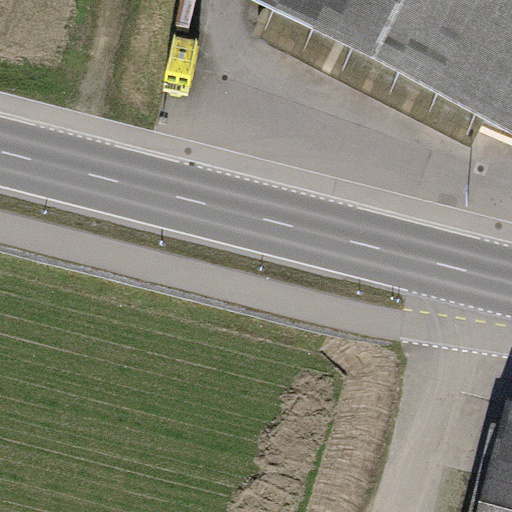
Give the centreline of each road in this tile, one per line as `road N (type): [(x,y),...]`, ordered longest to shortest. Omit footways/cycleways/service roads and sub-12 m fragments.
road 1 (primary): [(0,152),(511,281)]
road 2 (track): [(452,266),(375,511)]
